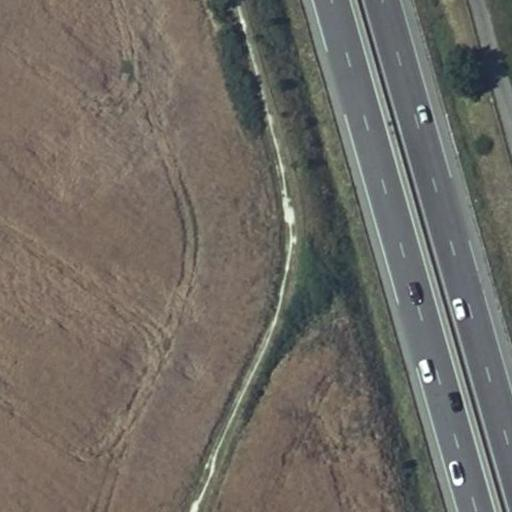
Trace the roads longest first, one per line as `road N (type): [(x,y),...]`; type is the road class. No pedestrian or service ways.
road 1 (track): [(197,511),(301,243),(218,0)]
road 2 (trunk): [(333,0),(477,511)]
road 3 (trunk): [(511,442),(382,0)]
road 4 (unclassified): [(511,121),(477,0)]
